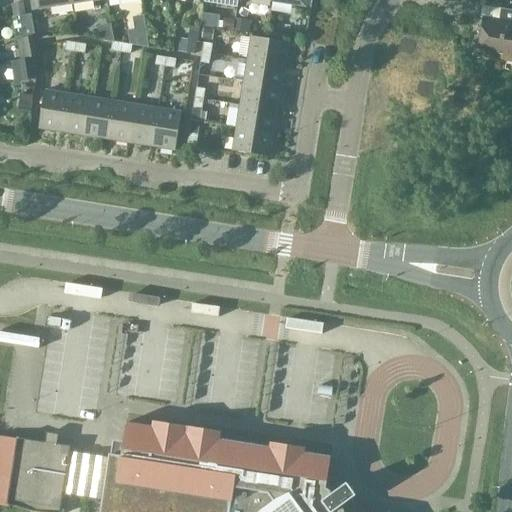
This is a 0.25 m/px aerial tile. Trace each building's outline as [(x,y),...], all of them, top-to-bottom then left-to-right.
[(73,4),(71,0),(37,0),(39,10),(73,4)] [(25,15),(23,3),(8,5),(10,18),(25,15)] [(498,21),(483,19),(480,38),(477,38),(475,51),(478,52),(477,55),(511,61),(511,10),(500,9),(498,21)] [(35,35),(33,23),(16,26),(17,37),(35,35)] [(75,27),(73,37),(93,40),(94,30),(75,27)] [(121,27),(118,36),(137,41),(139,31),(121,27)] [(39,57),(35,36),(15,40),(19,60),(39,57)] [(250,37),(247,60),(285,66),(288,43),(250,37)] [(74,52),(76,43),(65,41),(64,50),(74,52)] [(110,51),(120,52),(121,43),(111,42),(110,51)] [(86,44),(76,43),(74,52),(84,54),(86,44)] [(121,43),(120,52),(130,54),(131,45),(121,43)] [(164,43),(163,54),(184,55),(185,44),(164,43)] [(203,43),(201,53),(210,54),(211,44),(203,43)] [(210,54),(201,53),(200,64),(208,66),(210,54)] [(164,66),(166,57),(156,56),(154,65),(164,66)] [(176,59),(166,57),(164,66),(174,68),(176,59)] [(238,82),(243,83),(281,89),(285,66),(247,60),(245,73),(239,72),(238,82)] [(35,79),(33,65),(16,67),(19,81),(35,79)] [(277,111),(281,89),(243,83),(239,105),(277,111)] [(204,90),(196,88),(194,99),(203,100),(204,90)] [(62,132),(68,95),(45,91),(38,129),(62,132)] [(32,95),(20,93),(17,110),(29,112),(32,95)] [(84,136),(90,98),(68,95),(62,132),(84,136)] [(107,140),(113,102),(90,98),(84,136),(107,140)] [(201,111),(203,100),(194,99),(192,110),(201,111)] [(129,143),(135,105),(113,102),(107,140),(129,143)] [(152,147),(158,109),(135,105),(129,143),(152,147)] [(274,134),(277,111),(239,105),(238,117),(227,115),(225,126),(236,128),(274,134)] [(181,113),(158,109),(152,147),(175,151),(181,113)] [(270,157),(274,134),(236,128),(234,139),(232,151),(270,157)] [(189,133),(187,146),(195,147),(197,134),(189,133)] [(353,511),(354,511),(354,508),(351,499),(356,496),(346,483),(342,486),(340,484),(338,483),(335,482),(333,481),(331,480),(329,480),(328,480),(327,479),(330,457),(305,453),(305,448),(270,442),(269,447),(220,440),(221,432),(152,421),(151,427),(126,423),(120,457),(110,455),(109,458),(70,452),(70,446),(57,444),(58,439),(57,439),(46,438),(46,437),(45,437),(44,442),(17,438),(16,440),(0,437),(0,504),(33,511),(39,511),(60,511),(63,493),(103,500),(100,511),(353,511)]
